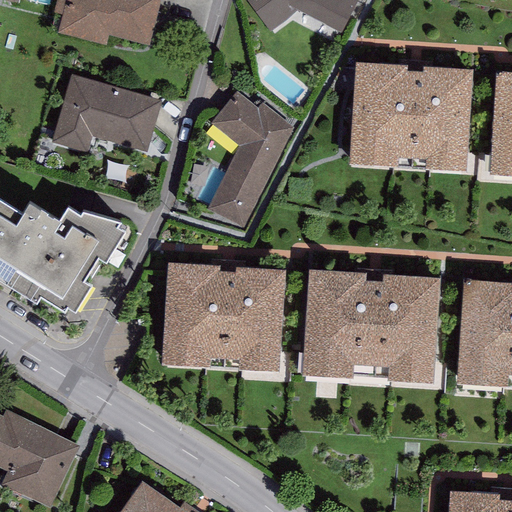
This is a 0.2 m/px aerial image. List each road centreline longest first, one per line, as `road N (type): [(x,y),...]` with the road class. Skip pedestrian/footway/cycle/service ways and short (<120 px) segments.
road 1 (residential): [(225,0),(155,227),(71,382)]
road 2 (residential): [(71,382),(271,511)]
